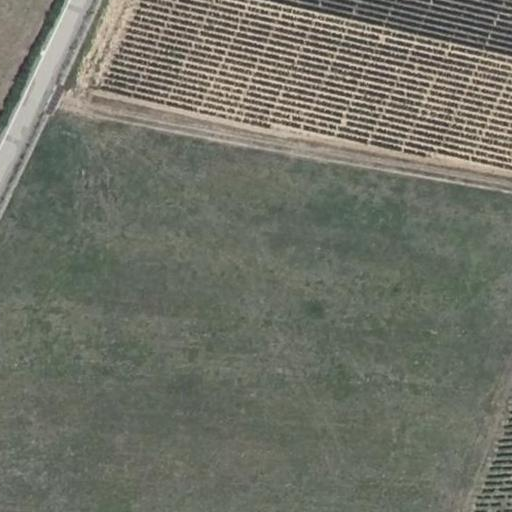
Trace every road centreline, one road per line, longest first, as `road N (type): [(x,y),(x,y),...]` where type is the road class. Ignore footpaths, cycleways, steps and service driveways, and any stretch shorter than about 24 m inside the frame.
road 1 (track): [(511,188),(33,95)]
road 2 (residential): [(78,0),(0,169)]
